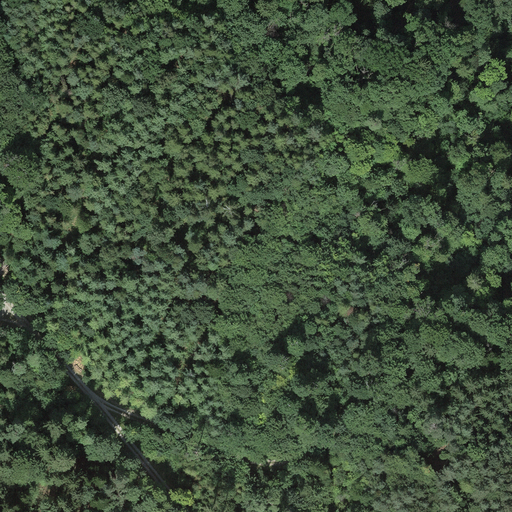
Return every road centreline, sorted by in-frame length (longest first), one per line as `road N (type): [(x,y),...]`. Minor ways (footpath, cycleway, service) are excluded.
road 1 (track): [(92,397),(261,465),(301,453),(362,393),(387,381),(511,360)]
road 2 (track): [(180,511),(27,328),(0,323)]
